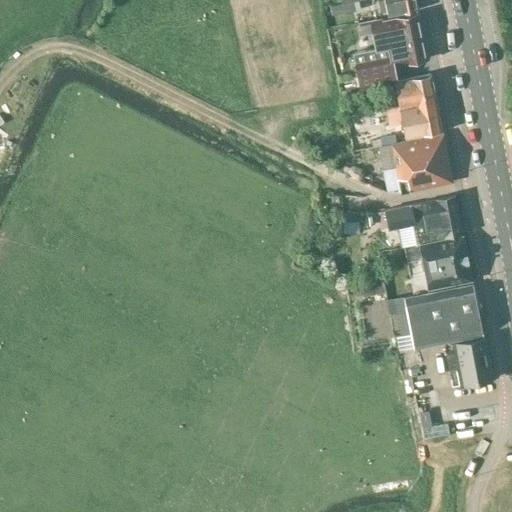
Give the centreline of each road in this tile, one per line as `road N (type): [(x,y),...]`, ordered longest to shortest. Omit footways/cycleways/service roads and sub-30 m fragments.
road 1 (track): [(289,152),(69,50),(31,56),(0,86)]
road 2 (primary): [(511,242),(464,0)]
